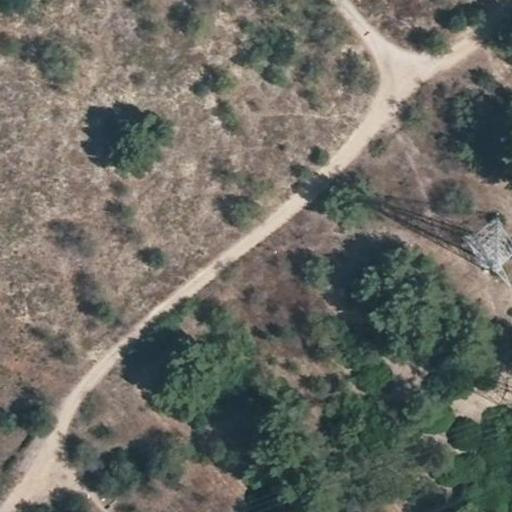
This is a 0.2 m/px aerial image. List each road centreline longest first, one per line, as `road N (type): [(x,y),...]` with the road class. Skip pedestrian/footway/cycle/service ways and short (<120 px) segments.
road 1 (track): [(401,83),(63,423),(55,474),(11,511)]
road 2 (track): [(342,0),(401,83),(487,0)]
